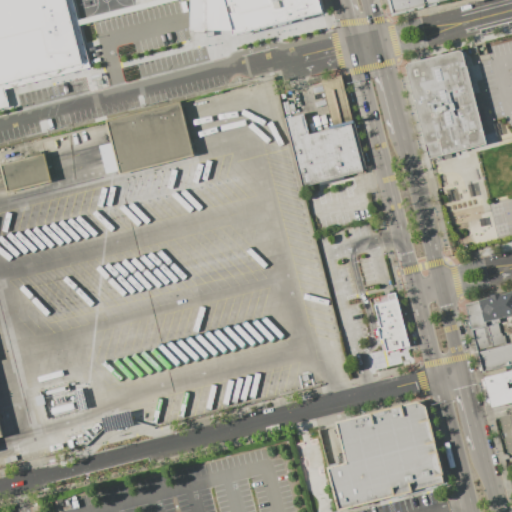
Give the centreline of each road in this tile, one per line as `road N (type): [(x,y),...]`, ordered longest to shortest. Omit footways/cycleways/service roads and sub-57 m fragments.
road 1 (residential): [(439,378),(0,492)]
road 2 (residential): [(354,47),(233,66),(0,125)]
road 3 (primary): [(354,47),(416,292)]
road 4 (primary): [(437,275),(401,133)]
road 5 (primary): [(439,378),(472,511)]
